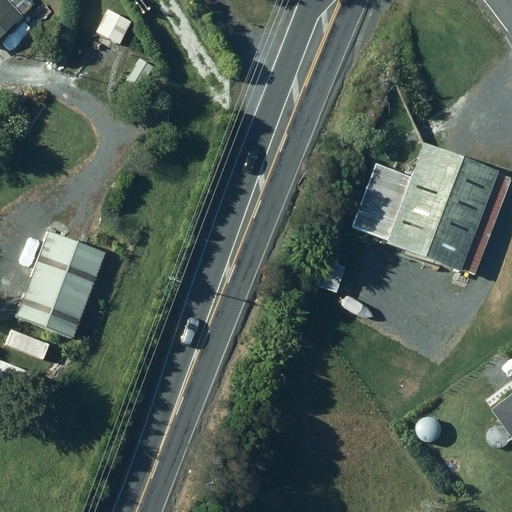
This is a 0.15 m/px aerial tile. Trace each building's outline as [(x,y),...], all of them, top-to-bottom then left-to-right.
[(0,0),(0,37),(24,16),(8,0),(0,0)] [(140,16),(113,0),(97,28),(124,44),(140,16)] [(121,73),(86,52),(75,70),(111,91),(121,73)] [(154,67),(140,57),(132,69),(146,79),(154,67)] [(24,83),(13,101),(27,110),(38,91),(24,83)] [(511,174),(424,143),(388,243),(476,275),(511,174)] [(51,231),(17,316),(73,338),(106,253),(51,231)]
